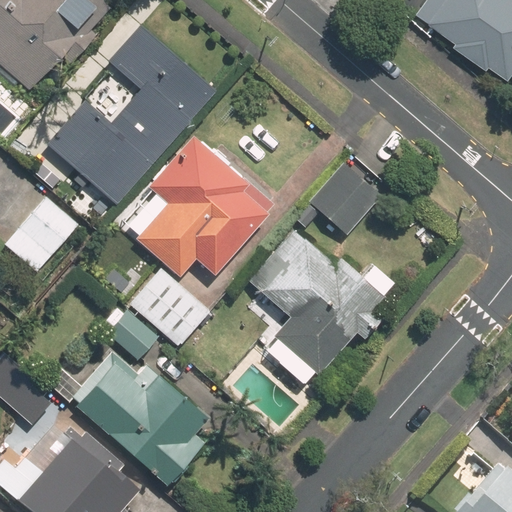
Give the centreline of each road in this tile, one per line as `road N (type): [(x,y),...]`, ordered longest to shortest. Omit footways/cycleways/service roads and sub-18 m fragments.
road 1 (residential): [(511,275),(308,511)]
road 2 (residential): [(278,0),(511,201)]
